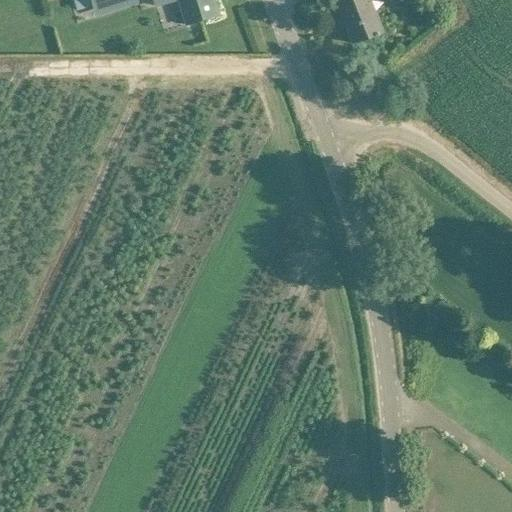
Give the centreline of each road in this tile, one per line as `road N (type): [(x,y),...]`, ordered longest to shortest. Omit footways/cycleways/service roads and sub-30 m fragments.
road 1 (unclassified): [(398,511),(380,316),(332,135)]
road 2 (unclassified): [(511,215),(406,132),(332,135)]
road 3 (unclassified): [(332,135),(274,0)]
